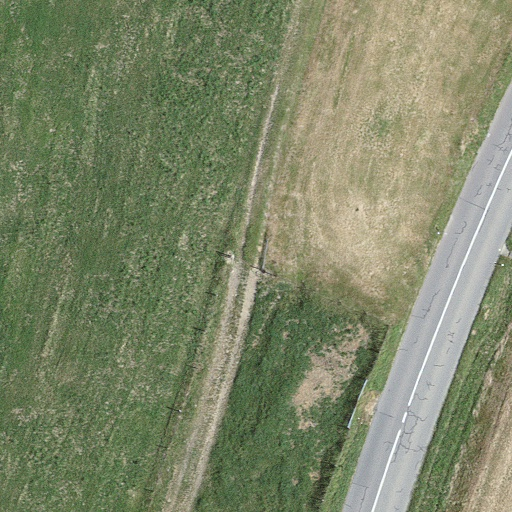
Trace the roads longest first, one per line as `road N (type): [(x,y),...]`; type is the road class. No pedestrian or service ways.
road 1 (track): [(174,511),(315,0)]
road 2 (secondary): [(511,153),(436,331),(373,511)]
